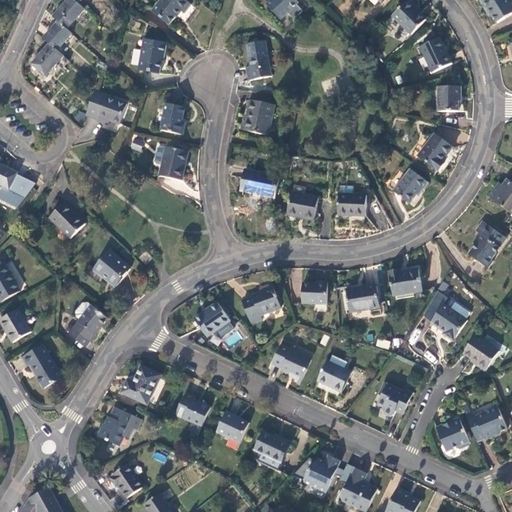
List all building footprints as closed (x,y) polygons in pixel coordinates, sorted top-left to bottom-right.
[(69,0),(54,17),(59,22),(68,30),(86,10),(79,4),(74,0),(69,0)] [(191,5),(184,0),(162,0),(154,12),(170,25),(181,12),(185,14),(191,5)] [(271,0),(267,4),(280,19),(299,2),(297,0),(271,0)] [(393,17),(412,36),(426,21),(416,10),(418,8),(410,0),(393,17)] [(483,0),(481,1),(487,12),(490,10),(493,15),(498,24),(511,15),(511,8),(507,0),(483,0)] [(59,22),(44,39),(50,44),(58,51),(73,34),(68,30),(59,22)] [(441,38),(422,47),(433,73),(452,65),(441,38)] [(167,44),(147,40),(146,47),(143,47),(139,70),(161,73),(163,62),(164,62),(167,44)] [(264,41),(246,44),(249,65),(245,66),(247,79),(269,77),(264,41)] [(47,77),(64,56),(58,51),(50,44),(33,65),(47,77)] [(462,87),(438,87),(438,112),(460,112),(460,102),(463,102),(462,87)] [(109,126),(110,122),(120,125),(127,103),(114,99),(96,92),(86,116),(98,121),(97,122),(109,126)] [(249,100),(247,114),(249,114),(245,132),(266,136),(272,105),(249,100)] [(167,104),(161,130),(183,135),(185,125),(182,124),(185,108),(167,104)] [(453,148),(435,134),(419,157),(439,172),(445,164),(443,162),(453,148)] [(141,151),(143,141),(132,139),(131,149),(141,151)] [(189,152),(167,147),(161,176),(183,181),(189,152)] [(0,184),(10,190),(18,174),(0,164),(0,184)] [(280,177),(246,170),(242,191),(276,198),(280,177)] [(429,183),(411,170),(395,192),(411,204),(417,196),(419,197),(429,183)] [(511,179),(507,187),(500,183),(489,197),(511,213),(511,179)] [(319,198),(293,192),(288,215),(299,218),(300,216),(315,219),(319,198)] [(367,195),(340,194),(340,215),(366,216),(367,195)] [(85,225),(64,203),(50,217),(72,239),(85,225)] [(504,236),(483,221),(476,231),(483,236),(471,255),(490,268),(495,261),(492,260),(501,248),(498,246),(504,236)] [(130,270),(109,252),(95,269),(116,287),(130,270)] [(21,291),(5,264),(0,266),(0,299),(2,302),(21,291)] [(423,291),(419,270),(401,273),(400,271),(389,273),(393,296),(423,291)] [(267,284),(261,287),(262,289),(258,291),(249,294),(250,296),(241,300),(252,323),(262,318),(261,314),(279,304),(270,281),(266,282),(267,284)] [(444,293),(448,284),(442,281),(437,289),(444,293)] [(302,303),(327,304),(327,284),(317,284),(317,285),(303,284),(302,303)] [(377,285),(347,290),(351,313),(381,308),(377,285)] [(467,320),(466,320),(450,310),(454,303),(448,299),(444,305),(432,323),(440,330),(441,328),(445,331),(443,335),(453,341),(467,320)] [(203,312),(194,319),(208,338),(231,321),(218,302),(204,313),(203,312)] [(450,310),(466,320),(470,314),(454,303),(450,310)] [(69,335),(76,341),(80,335),(89,341),(107,319),(91,306),(90,307),(86,304),(80,304),(74,312),(75,319),(78,321),(69,335)] [(31,332),(18,310),(0,321),(14,343),(31,332)] [(500,350),(476,334),(465,352),(479,361),(477,363),(487,369),(500,350)] [(80,335),(76,341),(84,347),(89,341),(80,335)] [(378,339),(376,346),(389,349),(391,341),(378,339)] [(283,341),(272,364),(283,369),(283,370),(294,376),(294,378),(299,380),(298,383),(300,384),(311,360),(291,351),(294,346),(283,341)] [(63,378),(44,346),(23,358),(27,367),(30,366),(45,389),(63,378)] [(333,356),(330,363),(345,370),(348,363),(333,356)] [(345,370),(330,363),(328,362),(319,381),(342,392),(351,373),(345,370)] [(148,404),(161,376),(142,367),(135,384),(127,382),(123,393),(148,404)] [(385,380),(380,391),(384,393),(382,396),(380,402),(385,405),(384,409),(385,413),(390,415),(394,414),(396,410),(403,413),(413,391),(405,387),(404,389),(385,380)] [(203,427),(211,408),(195,400),(196,397),(187,393),(177,414),(203,427)] [(468,416),(478,441),(486,438),(487,440),(495,436),(494,434),(501,431),(508,428),(499,407),(487,412),(487,414),(478,417),(476,413),(468,416)] [(110,418),(105,426),(104,429),(102,429),(99,434),(96,433),(95,435),(118,447),(129,427),(133,429),(138,419),(116,408),(111,418),(110,418)] [(250,424),(227,413),(218,432),(241,443),(250,424)] [(445,424),(436,428),(446,450),(455,446),(460,447),(468,444),(469,440),(460,417),(452,420),(453,422),(446,425),(445,424)] [(279,469),(291,443),(281,438),(280,439),(264,432),(255,451),(262,454),(260,460),(279,469)] [(164,462),(167,457),(155,451),(152,457),(164,462)] [(341,460),(332,456),(329,462),(326,461),(319,458),(311,468),(306,481),(307,484),(326,493),(341,460)] [(145,485),(129,464),(114,475),(115,477),(112,479),(119,487),(121,486),(130,497),(145,485)] [(366,511),(377,491),(366,486),(365,488),(361,486),(362,484),(366,475),(354,469),(340,500),(365,511),(366,511)] [(61,511),(48,487),(29,497),(20,511),(61,511)] [(415,511),(421,500),(409,494),(410,493),(398,488),(387,511),(386,511),(415,511)] [(173,511),(161,494),(144,506),(148,511),(173,511)]
